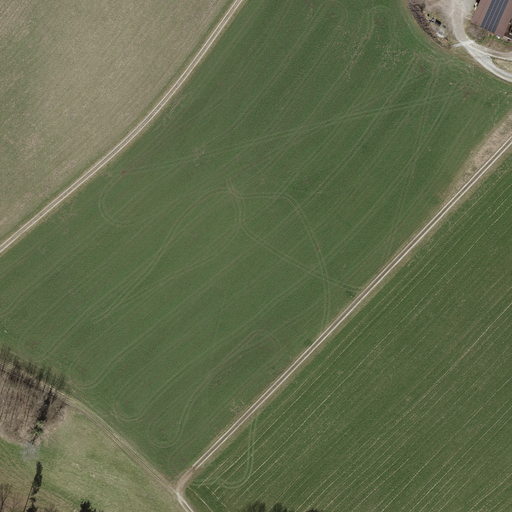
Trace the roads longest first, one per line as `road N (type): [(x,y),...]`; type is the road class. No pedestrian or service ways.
road 1 (track): [(511,141),(175,491)]
road 2 (track): [(241,0),(117,153),(0,251)]
road 3 (track): [(175,491),(97,420),(0,367)]
